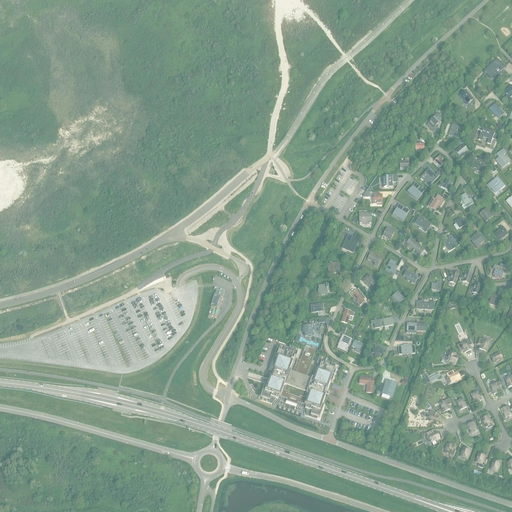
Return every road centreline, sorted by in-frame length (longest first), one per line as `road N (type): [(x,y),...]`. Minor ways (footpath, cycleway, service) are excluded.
road 1 (unclassified): [(0,304),(92,275),(200,212),(275,151),(320,81),(408,0)]
road 2 (unclassified): [(228,397),(263,285),(313,191),(412,66),(486,0)]
road 3 (primary): [(411,497),(168,414),(0,383)]
road 4 (unclassified): [(511,504),(228,397)]
road 5 (tertiary): [(0,408),(195,459)]
road 6 (tertiary): [(385,511),(222,467)]
road 7 (track): [(269,155),(285,75),(278,27),(290,0)]
road 8 (unclassified): [(228,397),(207,386),(203,371),(236,312),(235,281)]
